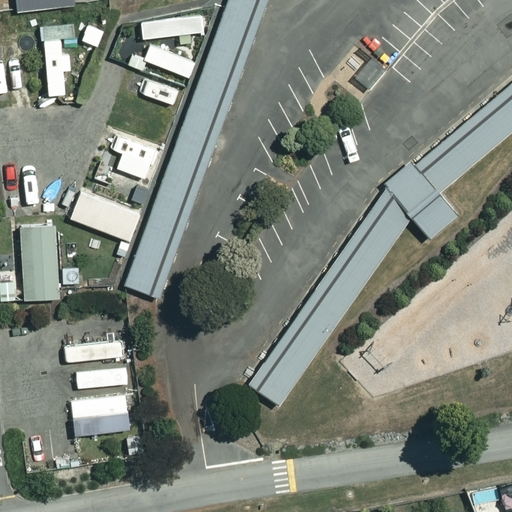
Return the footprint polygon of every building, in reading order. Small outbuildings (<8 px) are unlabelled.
[(262,0),(223,0),(122,281),(157,294),(262,0)] [(177,40),(189,39),(188,30),(202,28),(200,11),(138,19),(140,34),(176,30),(177,40)] [(67,50),(59,50),(58,33),(40,34),(44,90),(62,89),(60,66),(68,66),(67,50)] [(141,56),(129,51),(126,61),(140,67),(144,57),(186,73),(192,58),(147,40),(141,56)] [(384,67),(369,55),(353,73),(368,86),(384,67)] [(409,213),(426,234),(455,210),(438,189),(511,126),(511,75),(412,161),(409,158),(382,179),(384,182),(243,381),(276,402),(409,213)] [(143,76),(138,89),(172,100),(176,87),(143,76)] [(120,149),(115,164),(142,174),(147,159),(150,160),(155,147),(114,132),(109,145),(120,149)] [(135,182),(129,196),(141,200),(147,187),(135,182)] [(138,210),(78,186),(67,214),(127,238),(138,210)] [(20,295),(56,293),(56,288),(53,220),(17,221),(20,295)] [(119,238),(114,251),(124,254),(128,241),(119,238)] [(60,265),(60,280),(77,280),(77,264),(60,265)] [(0,297),(13,297),(12,278),(0,278),(0,297)] [(61,343),(63,358),(120,352),(119,337),(61,343)] [(72,424),(72,431),(127,425),(123,391),(69,398),(72,424)]
